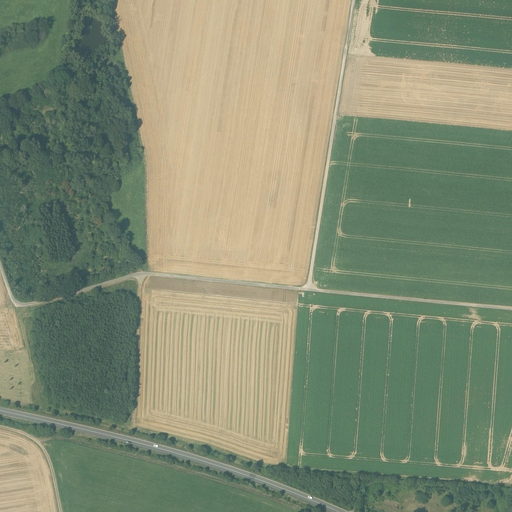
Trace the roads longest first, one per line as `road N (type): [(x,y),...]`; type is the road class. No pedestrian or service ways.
road 1 (track): [(511,484),(260,462),(36,400),(15,302)]
road 2 (unclassified): [(511,307),(141,272),(15,302),(0,264)]
road 3 (primary): [(0,410),(202,460),(339,511)]
road 4 (track): [(355,0),(307,288)]
road 5 (track): [(133,274),(135,427)]
